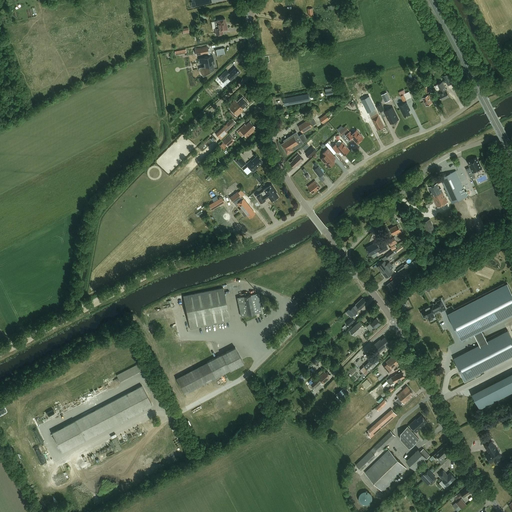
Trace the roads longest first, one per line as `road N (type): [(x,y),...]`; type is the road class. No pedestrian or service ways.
road 1 (residential): [(500,511),(390,317),(344,255)]
road 2 (track): [(252,238),(148,278),(0,356)]
road 3 (unclassified): [(306,208),(384,149),(511,87)]
road 4 (unclassified): [(306,208),(281,167),(246,0)]
road 5 (residential): [(344,255),(424,171),(511,127)]
